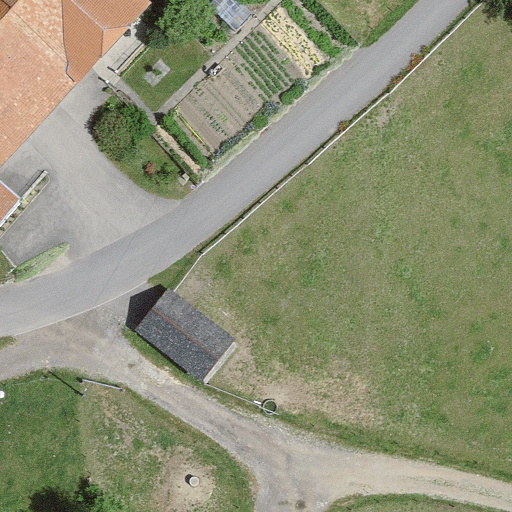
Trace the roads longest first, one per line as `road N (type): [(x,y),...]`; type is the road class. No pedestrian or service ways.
road 1 (unclassified): [(0,315),(67,295),(187,226),(268,163),(444,0)]
road 2 (track): [(303,455),(511,497)]
